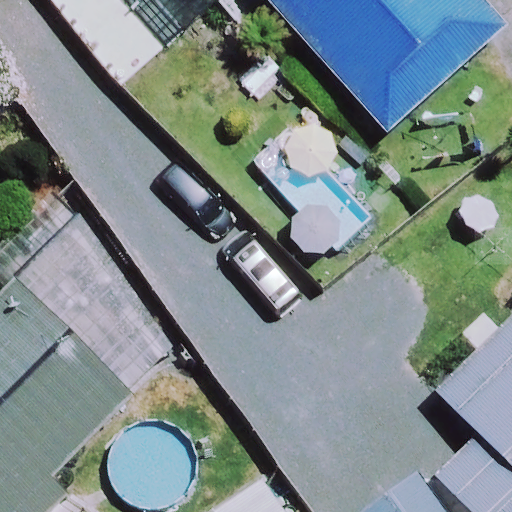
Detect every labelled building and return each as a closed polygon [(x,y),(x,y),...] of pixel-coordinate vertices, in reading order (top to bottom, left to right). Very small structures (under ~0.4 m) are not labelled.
[(495,49),(454,0),(252,0),(375,148),(495,49)] [(167,356),(75,222),(0,292),(0,511),(19,511),(123,414),(115,406),(167,356)] [(426,484),(448,511),(511,511),(511,320),(426,401),(467,445),(426,484)] [(431,511),(410,482),(368,511),(431,511)] [(270,511),(257,493),(229,511),(270,511)]
